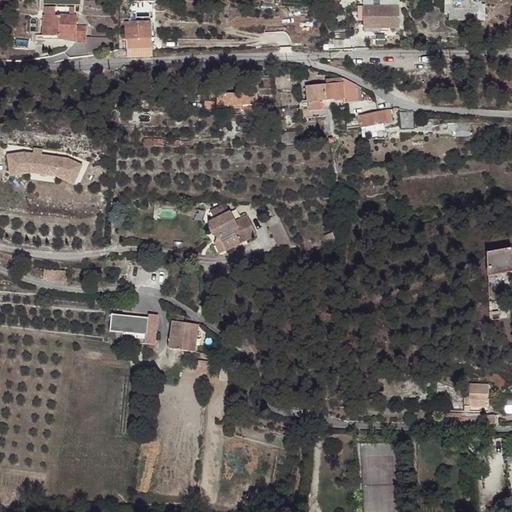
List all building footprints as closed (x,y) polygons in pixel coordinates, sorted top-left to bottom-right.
[(399,5),(363,5),(363,29),(399,28),(399,5)] [(77,16),(44,15),(44,35),(59,36),(59,38),(76,39),(76,42),(87,42),(87,37),(87,26),(77,26),(77,16)] [(125,22),(127,57),(152,57),(150,21),(137,21),(129,22),(125,22)] [(107,38),(87,37),(87,42),(89,52),(109,48),(107,38)] [(321,108),(320,99),(342,97),(343,101),(356,100),(360,100),(358,87),(355,86),(339,79),(323,80),(323,85),(307,86),(309,109),(321,108)] [(240,86),(228,86),(229,94),(224,94),(224,93),(215,94),(216,106),(225,105),(225,107),(242,105),(258,104),(256,84),(243,85),(240,85),(240,86)] [(258,104),(242,105),(243,114),(258,113),(258,104)] [(324,110),(302,113),(303,119),(325,116),(324,110)] [(387,122),(384,111),(359,116),(362,127),(387,122)] [(464,123),(449,123),(450,132),(464,132),(464,123)] [(296,131),(281,132),(281,142),(296,141),(296,131)] [(17,154),(20,170),(41,166),(68,170),(86,178),(92,162),(78,156),(52,153),(43,152),(34,151),(17,154)] [(41,166),(20,170),(21,175),(42,171),(66,174),(84,182),(86,178),(68,170),(41,166)] [(230,208),(226,201),(211,209),(214,216),(209,219),(210,229),(218,236),(219,235),(226,249),(241,242),(241,241),(257,233),(247,214),(236,220),(230,208)] [(271,202),(265,202),(272,215),(265,219),(278,244),(291,241),(287,232),(279,217),(277,213),(273,205),(271,202)] [(511,248),(488,251),(491,273),(511,270),(511,248)] [(64,271),(44,269),(43,277),(46,279),(51,281),(56,281),(63,282),(64,271)] [(489,311),(489,321),(499,319),(498,310),(489,311)] [(111,315),(109,332),(122,333),(146,335),(146,340),(155,341),(158,315),(148,314),(147,318),(111,315)] [(190,324),(171,321),(167,348),(188,350),(190,324)] [(198,325),(190,324),(188,350),(195,351),(198,325)] [(146,335),(122,333),(121,340),(146,343),(147,343),(155,344),(155,341),(146,340),(146,335)] [(229,365),(221,363),(218,380),(226,382),(229,365)] [(468,384),(468,393),(487,393),(487,384),(468,384)] [(467,399),(467,406),(467,407),(487,408),(487,406),(487,398),(487,393),(468,393),(467,399)] [(504,413),(511,412),(511,400),(502,402),(504,413)]
